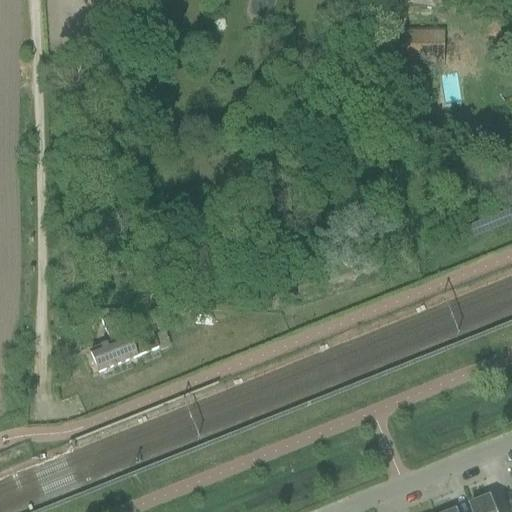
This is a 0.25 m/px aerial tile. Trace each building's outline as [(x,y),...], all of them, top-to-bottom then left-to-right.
[(402,0),(402,5),(442,10),(443,0),(402,0)] [(403,67),(443,67),(443,31),(403,30),(403,67)] [(82,311),(51,312),(52,330),(82,330),(82,311)] [(139,321),(166,321),(166,311),(139,311),(139,321)] [(179,312),(179,328),(191,328),(192,312),(179,312)] [(129,345),(118,317),(100,324),(109,345),(89,354),(97,375),(157,350),(151,337),(129,345)] [(163,332),(151,337),(157,350),(168,346),(163,332)] [(469,508),(470,511),(496,511),(492,499),(469,508)]
